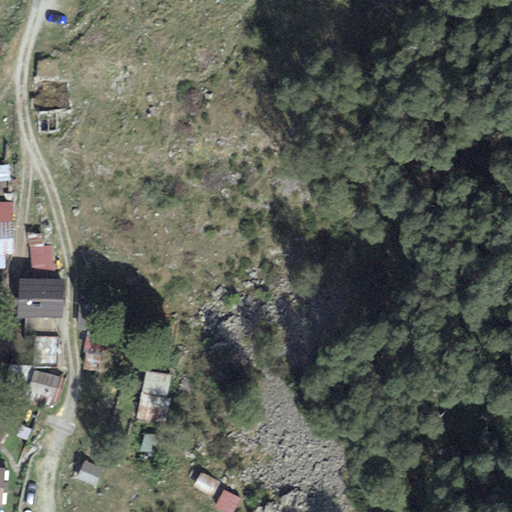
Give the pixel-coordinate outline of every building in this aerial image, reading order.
[(0,184),(10,184),(10,168),(0,168),(0,184)] [(0,268),(3,268),(2,255),(13,255),(10,201),(0,201),(0,268)] [(62,279),(18,277),(16,315),(60,317),(62,279)] [(102,292),(79,291),(76,329),(86,330),(82,351),(85,351),(83,368),(97,370),(105,330),(99,328),(102,292)] [(65,379),(33,369),(27,388),(31,390),(27,400),(46,407),(58,401),(65,379)] [(170,375),(145,370),(136,416),(164,422),(169,397),(165,396),(170,375)] [(158,436),(144,432),(139,451),(153,455),(158,436)] [(102,469),(83,461),(75,478),(94,487),(102,469)] [(218,484),(201,473),(192,487),(209,498),(218,484)] [(233,511),(240,498),(223,490),(214,508),(223,511),(233,511)]
